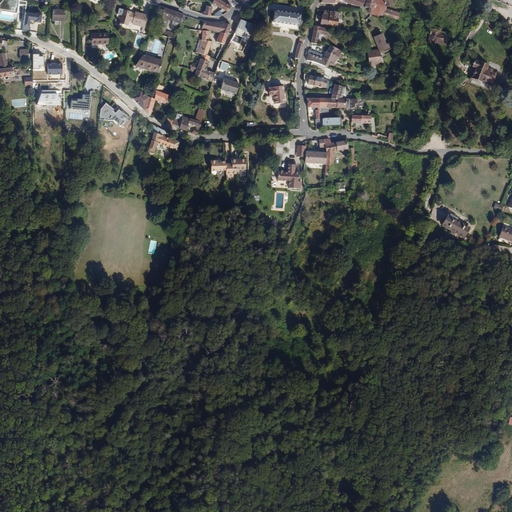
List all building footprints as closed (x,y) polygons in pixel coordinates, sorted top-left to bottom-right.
[(214,14),(215,16),(220,16),(224,13),(227,12),(231,6),(220,0),(213,0),(212,3),(222,8),(217,12),(214,14)] [(373,9),(374,0),(366,0),(365,7),(373,9)] [(383,0),(385,7),(386,7),(382,16),(396,21),(399,13),(388,10),(389,6),(392,6),(391,0),(383,0)] [(180,25),(182,15),(164,9),(162,20),(158,34),(168,37),(174,39),(176,34),(166,31),(168,20),(171,21),(170,22),(180,25)] [(64,21),(64,11),(52,10),(51,20),(64,21)] [(143,33),(147,16),(134,13),(134,15),(130,14),(130,12),(122,10),(119,24),(126,26),(128,21),(132,22),(132,24),(142,27),(141,32),(143,33)] [(298,26),(300,15),(273,11),(271,22),(298,26)] [(326,29),(327,26),(330,12),(324,11),(320,23),(315,22),(314,26),(320,28),(321,24),(322,25),(321,28),(326,29)] [(38,14),(26,12),(25,26),(24,26),(23,31),(31,32),(33,21),(36,21),(36,22),(43,23),(44,14),(38,13),(38,14)] [(336,27),(338,14),(330,12),(327,26),(336,27)] [(220,33),(228,35),(231,26),(223,23),(223,25),(203,22),(202,31),(209,32),(210,32),(211,31),(220,33)] [(331,37),(332,34),(326,33),(326,29),(321,28),(320,28),(314,26),(310,43),(317,44),(318,40),(318,35),(321,35),(331,37)] [(447,46),(449,35),(440,33),(440,29),(431,28),(428,42),(447,46)] [(200,59),(208,62),(210,57),(207,55),(211,43),(211,42),(211,40),(209,40),(209,32),(202,31),(199,31),(198,33),(202,33),(202,40),(200,40),(196,52),(202,54),(200,59)] [(108,45),(108,33),(91,34),(91,45),(108,45)] [(216,42),(224,45),(228,35),(220,33),(216,42)] [(387,44),(383,34),(375,38),(381,52),(385,51),(385,52),(395,49),(392,42),(387,44)] [(294,58),(299,59),(303,45),(298,43),(294,58)] [(334,64),(341,53),(330,46),(329,47),(324,56),(309,50),(308,54),(306,60),(327,67),(330,62),(334,64)] [(20,49),(20,57),(28,57),(28,49),(20,49)] [(368,65),(383,64),(378,52),(371,53),(371,51),(366,52),(368,65)] [(0,53),(0,68),(0,69),(8,68),(5,53),(0,53)] [(158,73),(162,62),(142,56),(135,66),(158,73)] [(195,74),(212,81),(213,79),(214,79),(215,73),(207,70),(206,67),(208,62),(200,59),(196,72),(195,74)] [(475,68),(472,77),(477,79),(476,81),(485,84),(496,88),(498,87),(499,86),(499,83),(496,80),(498,74),(493,72),(491,70),(489,69),(487,69),(488,66),(474,61),(472,67),(475,68)] [(0,69),(0,78),(14,77),(13,67),(8,68),(0,69)] [(325,88),(326,81),(316,77),(309,76),(307,85),(325,88)] [(24,78),(25,86),(34,85),(33,77),(24,78)] [(236,94),(239,84),(224,79),(221,90),(236,94)] [(328,108),(336,108),(336,99),(341,99),(342,97),(341,95),(340,95),(342,87),(334,85),(331,99),(326,99),(325,108),(328,108)] [(43,89),(43,100),(58,99),(58,87),(46,87),(45,89),(43,89)] [(285,103),(283,87),(273,87),(273,88),(268,88),(269,96),(274,95),(275,104),(285,103)] [(168,95),(161,93),(156,91),(155,90),(154,100),(148,98),(143,110),(148,115),(150,116),(155,100),(165,104),(165,103),(167,98),(168,95)] [(143,110),(148,98),(140,92),(132,99),(143,110)] [(91,110),(92,96),(84,95),(84,100),(79,99),(79,101),(72,101),(71,108),(91,110)] [(306,98),(307,108),(317,108),(319,99),(315,98),(312,99),(312,98),(306,98)] [(320,119),(329,119),(328,108),(325,108),(326,99),(319,99),(317,108),(319,108),(319,110),(319,111),(320,119)] [(336,108),(345,108),(345,99),(341,99),(336,99),(336,108)] [(359,99),(349,99),(349,108),(356,108),(356,104),(359,104),(359,99)] [(110,107),(102,100),(99,120),(113,121),(124,127),(131,118),(120,108),(117,112),(114,110),(118,106),(114,103),(110,107)] [(91,110),(71,108),(65,109),(65,119),(90,121),(91,110)] [(194,134),(197,134),(205,110),(203,109),(199,108),(195,120),(182,117),(180,128),(187,130),(189,124),(196,127),(195,130),(192,133),(194,134)] [(366,116),(366,113),(351,114),(351,123),(370,123),(370,116),(366,116)] [(154,134),(156,128),(150,125),(142,148),(148,150),(151,142),(164,147),(167,139),(154,134)] [(355,164),(354,142),(335,143),(331,143),(331,139),(326,140),(327,154),(326,165),(325,175),(329,175),(330,171),(334,171),(337,150),(346,150),(347,178),(355,178),(359,177),(358,164),(355,164)] [(298,157),(306,158),(307,152),(308,146),(299,146),(298,157)] [(326,165),(327,154),(311,153),(310,164),(326,165)] [(222,161),(222,160),(216,159),(216,158),(207,158),(207,168),(222,168),(222,161)] [(243,158),(229,158),(229,161),(229,164),(234,164),(234,169),(243,168),(243,158)] [(229,164),(229,161),(222,161),(222,168),(223,172),(234,172),(234,169),(234,164),(229,164)] [(297,162),(289,161),(288,173),(284,173),(284,171),(279,171),(278,180),(290,181),(289,188),(301,189),(301,187),(308,188),(304,182),(298,182),(299,173),(296,172),(297,162)] [(463,238),(469,228),(447,216),(442,225),(463,238)] [(511,242),(511,230),(503,227),(499,237),(511,242)] [(151,240),(148,252),(154,253),(156,241),(151,240)]
